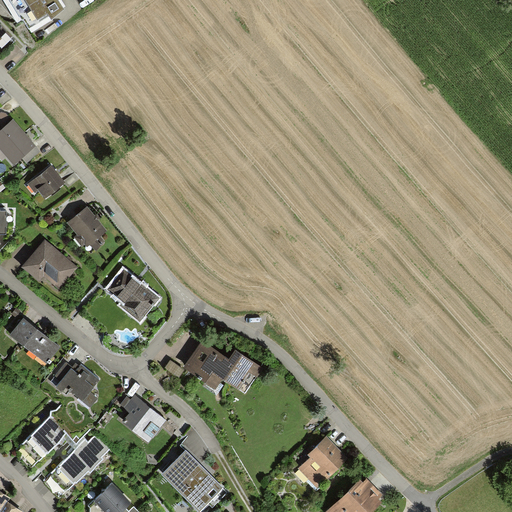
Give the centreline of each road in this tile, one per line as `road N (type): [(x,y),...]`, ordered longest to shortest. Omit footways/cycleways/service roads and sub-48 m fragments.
road 1 (residential): [(189,300),(283,354),(431,511)]
road 2 (residential): [(0,72),(189,300)]
road 3 (residential): [(136,367),(109,362),(0,273)]
road 4 (residential): [(136,367),(206,431),(237,484)]
